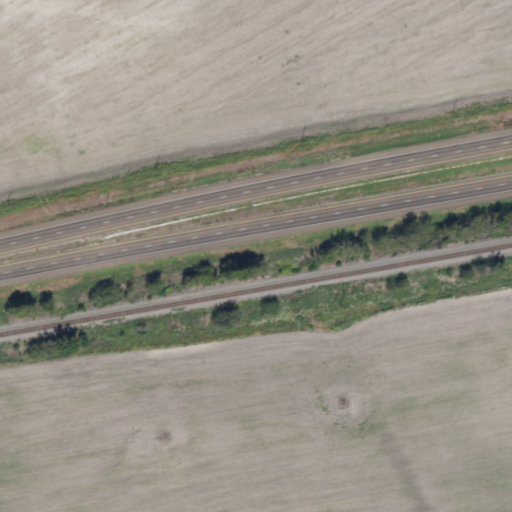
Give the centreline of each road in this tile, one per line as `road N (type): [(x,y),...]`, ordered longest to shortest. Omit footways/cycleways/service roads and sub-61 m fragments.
road 1 (trunk): [(511,133),(0,244)]
road 2 (trunk): [(0,276),(511,184)]
